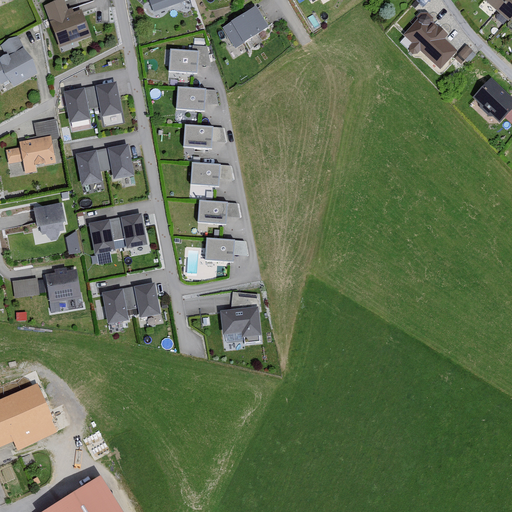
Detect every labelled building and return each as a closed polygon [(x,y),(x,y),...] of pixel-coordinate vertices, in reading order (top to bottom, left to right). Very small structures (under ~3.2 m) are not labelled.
[(180,0),(150,0),(154,9),(180,0)] [(511,0),(494,0),(490,6),(511,24),(511,22),(511,0)] [(72,20),(65,1),(46,8),(61,49),(93,37),(85,15),(72,20)] [(271,31),(259,10),(226,29),(238,50),(271,31)] [(422,54),(442,72),(459,53),(445,41),(449,36),(426,15),(406,38),(413,45),(409,50),(418,58),(422,54)] [(38,76),(18,38),(1,47),(7,57),(0,60),(0,61),(1,63),(0,63),(0,82),(2,86),(12,80),(16,88),(38,76)] [(215,68),(210,45),(190,44),(190,50),(172,48),(170,74),(201,77),(202,67),(215,68)] [(493,116),(502,124),(511,113),(511,97),(494,79),(474,99),(482,107),(480,109),(490,119),(493,116)] [(124,114),(119,84),(66,93),(72,125),(92,122),(90,111),(100,109),(102,118),(124,114)] [(221,106),(219,89),(179,86),(177,112),(208,114),(209,106),(221,106)] [(28,142),(20,143),(21,148),(7,150),(10,165),(24,162),(26,174),(36,173),(36,167),(57,163),(53,140),(59,139),(56,121),(34,124),(36,138),(27,139),(28,142)] [(227,144),(225,127),(185,124),(183,149),(214,151),(215,143),(227,144)] [(135,177),(130,146),(77,155),(83,188),(103,184),(101,173),(111,171),(113,181),(135,177)] [(234,182),(233,165),(193,162),(191,187),(222,189),(223,181),(234,182)] [(230,218),(231,203),(202,202),(201,224),(229,226),(230,218)] [(238,204),(231,203),(230,218),(240,218),(238,204)] [(39,229),(68,223),(64,204),(36,210),(39,229)] [(150,246),(145,215),(92,224),(98,257),(118,253),(116,242),(126,240),(128,250),(150,246)] [(76,233),(67,240),(70,256),(80,254),(76,233)] [(237,256),(238,242),(210,239),(208,260),(236,263),(237,256)] [(245,242),(238,242),(237,256),(248,256),(245,242)] [(79,272),(47,276),(51,304),(82,300),(79,272)] [(42,296),(39,279),(14,283),(16,300),(42,296)] [(163,316),(158,285),(105,295),(111,327),(131,323),(129,312),(139,310),(141,320),(163,316)] [(266,337),(260,295),(234,293),(232,312),(223,313),(227,343),(246,341),(246,345),(263,343),(262,337),(266,337)] [(7,396),(8,399),(0,402),(0,449),(16,443),(19,450),(58,433),(49,411),(22,423),(18,414),(37,406),(29,386),(7,396)] [(126,511),(106,478),(49,511),(126,511)]
